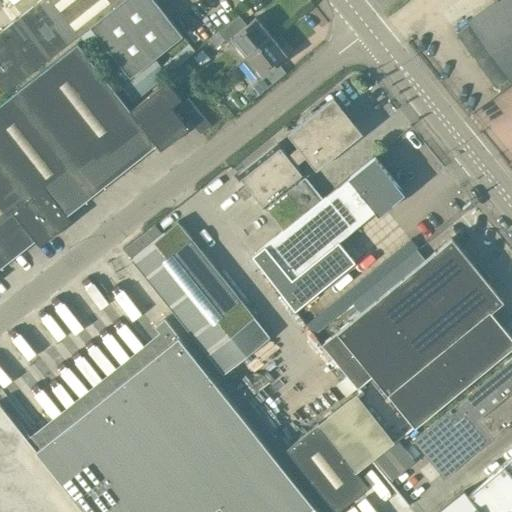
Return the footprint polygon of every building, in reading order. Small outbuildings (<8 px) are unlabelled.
[(78,35),(50,0),(40,0),(0,31),(0,85),(5,92),(12,87),(78,35)] [(50,0),(78,35),(122,0),(50,0)] [(122,0),(78,35),(116,83),(179,33),(152,0),(122,0)] [(511,0),(495,0),(467,20),(469,22),(455,32),(495,87),(509,77),(511,80),(511,78),(511,0)] [(219,30),(206,41),(213,49),(226,39),(227,40),(231,37),(247,56),(272,35),(257,16),(246,24),(238,14),(219,30)] [(134,106),(116,83),(78,35),(12,87),(93,191),(156,141),(161,149),(189,127),(173,107),(183,99),(168,79),(134,106)] [(247,56),(242,60),(258,79),(266,88),(285,72),(278,63),(287,55),(272,35),(247,56)] [(195,51),(189,43),(169,59),(175,67),(195,51)] [(194,73),(185,62),(171,73),(180,84),(194,73)] [(134,100),(150,87),(137,71),(121,84),(134,100)] [(5,92),(0,96),(0,159),(57,231),(72,219),(67,212),(93,191),(12,87),(5,92)] [(304,176),(295,163),(305,154),(317,169),(363,132),(333,93),(286,130),(297,145),(287,153),(278,143),(239,174),(265,207),(304,176)] [(189,98),(180,105),(201,132),(210,125),(189,98)] [(339,241),(354,229),(400,192),(372,157),(322,198),(283,230),(261,248),(252,255),(294,308),(354,260),(339,241)] [(35,237),(40,244),(57,231),(0,159),(0,246),(8,257),(35,237)] [(265,207),(283,230),(322,198),(304,176),(265,207)] [(254,314),(186,230),(178,221),(132,258),(208,352),(254,314)] [(162,233),(155,224),(125,249),(132,257),(162,233)] [(511,345),(511,337),(490,311),(504,300),(452,237),(337,332),(322,344),(358,389),(350,395),(377,429),(401,410),(414,427),(511,345)] [(0,263),(8,257),(0,246),(0,263)] [(0,511),(307,511),(316,506),(165,318),(155,326),(160,332),(27,438),(0,404),(0,511)] [(511,359),(451,409),(407,444),(438,482),(511,421),(511,359)] [(367,485),(316,422),(284,448),(335,511),(367,485)] [(407,468),(415,462),(397,440),(389,447),(407,468)] [(392,480),(400,473),(383,452),(375,458),(392,480)] [(468,494),(483,511),(511,511),(511,458),(503,466),(468,494)] [(483,511),(468,494),(464,488),(434,511),(483,511)]
